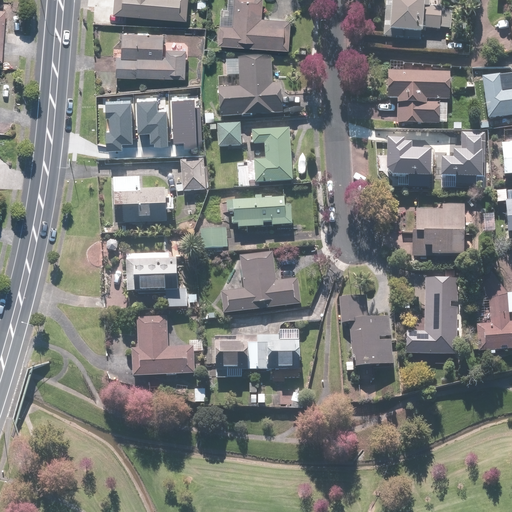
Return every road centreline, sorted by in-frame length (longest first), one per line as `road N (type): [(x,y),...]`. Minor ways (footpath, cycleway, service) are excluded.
road 1 (secondary): [(60,0),(43,185),(0,371)]
road 2 (residential): [(342,0),(349,237)]
